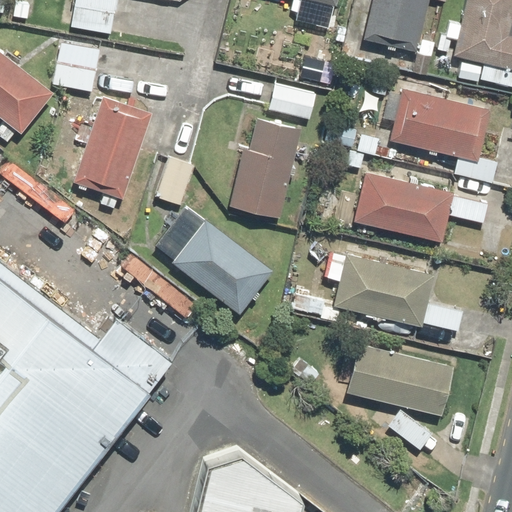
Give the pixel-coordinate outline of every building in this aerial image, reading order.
[(117,0),(77,0),(74,26),(113,32),(117,0)] [(373,0),(365,34),(417,47),(427,0),(373,0)] [(511,9),(511,0),(466,0),(455,51),(511,64),(511,30),(508,30),(511,9)] [(102,37),(61,33),(56,85),(97,88),(102,37)] [(0,44),(0,110),(22,128),(55,87),(0,44)] [(341,66),(302,59),(298,83),(336,91),(341,66)] [(316,91),(276,81),(270,105),(310,115),(316,91)] [(402,83),(390,135),(479,155),(491,104),(402,83)] [(104,90),(74,177),(123,194),(154,107),(104,90)] [(242,141),(229,201),(281,213),(302,121),(256,110),(248,142),(242,141)] [(354,126),(350,144),(376,151),(381,132),(354,126)] [(350,144),(348,144),(344,160),(395,172),(399,156),(376,151),(350,144)] [(195,159),(169,152),(157,194),(183,201),(195,159)] [(479,157),(457,153),(453,169),(497,178),(500,162),(479,157)] [(75,207),(11,157),(1,170),(65,220),(75,207)] [(366,166),(354,215),(442,235),(454,187),(366,166)] [(207,213),(173,257),(240,308),(274,264),(207,213)] [(346,248),(334,300),(422,321),(434,269),(346,248)] [(0,511),(52,511),(159,367),(0,251),(0,511)] [(196,305),(135,252),(124,264),(186,317),(196,305)] [(328,296),(294,289),(291,306),(325,313),(328,296)] [(360,337),(347,387),(441,411),(453,361),(360,337)] [(434,431),(400,404),(383,425),(417,452),(434,431)] [(213,453),(197,511),(314,511),(320,493),(252,442),(213,453)]
